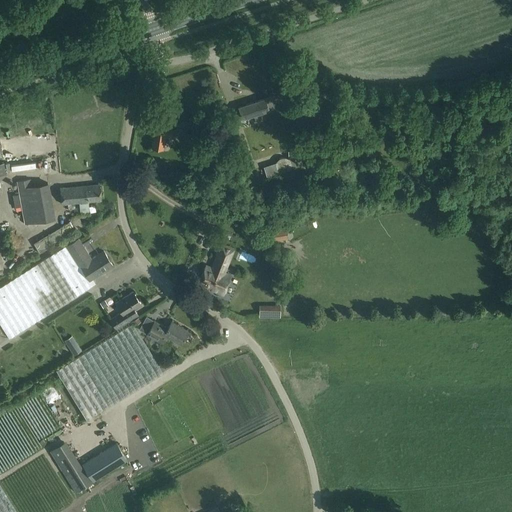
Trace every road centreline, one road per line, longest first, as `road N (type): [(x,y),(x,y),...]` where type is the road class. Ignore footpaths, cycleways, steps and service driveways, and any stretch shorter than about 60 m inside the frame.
road 1 (unclassified): [(313,511),(297,428),(261,356),(236,329),(175,293),(128,231),(122,173),(134,89),(162,62)]
road 2 (unclassified): [(162,62),(363,0)]
road 3 (unknown): [(236,329),(117,402),(79,436)]
road 4 (primary): [(0,79),(152,30)]
